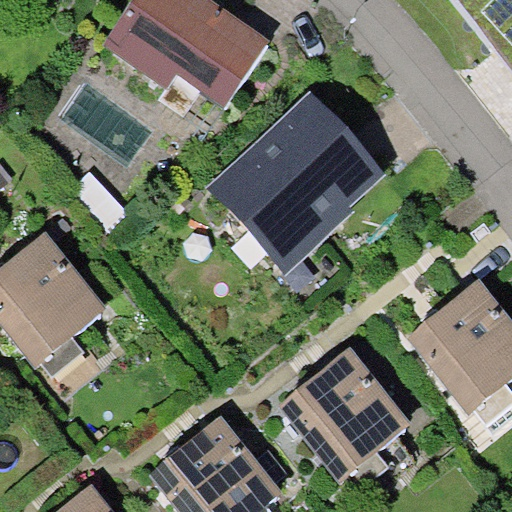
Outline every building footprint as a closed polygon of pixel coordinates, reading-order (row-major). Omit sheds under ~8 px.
[(218,4),(212,0),(132,0),(102,44),(166,88),(176,74),(201,91),(225,108),(271,40),(218,4)] [(511,0),(450,0),(482,40),(494,54),(511,73),(511,0)] [(184,116),(201,91),(176,74),(166,88),(158,99),(184,116)] [(345,129),(310,89),(206,186),(286,275),(354,210),(350,206),(385,174),(345,129)] [(108,308),(45,232),(4,266),(0,268),(0,325),(35,367),(41,362),(72,337),(108,308)] [(511,379),(511,318),(479,279),(435,315),(406,338),(468,415),(474,410),(506,384),(511,379)] [(84,351),(72,337),(41,362),(52,376),(84,351)] [(413,423),(350,346),(303,385),(277,406),(340,483),(347,477),(377,452),(413,423)] [(511,405),(511,391),(506,384),(474,410),(487,426),(511,405)] [(258,511),(284,491),(221,415),(172,456),(149,475),(179,511),(258,511)] [(389,468),(377,452),(347,477),(360,492),(389,468)] [(114,511),(92,484),(57,511),(114,511)]
